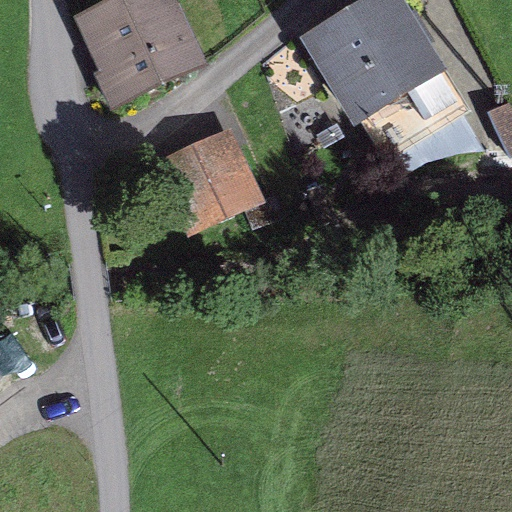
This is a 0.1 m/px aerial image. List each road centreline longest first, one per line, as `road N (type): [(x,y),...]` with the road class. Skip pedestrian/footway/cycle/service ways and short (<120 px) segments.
road 1 (unclassified): [(112,511),(75,190)]
road 2 (unclassified): [(75,190),(304,0)]
road 3 (unclassified): [(75,190),(49,0)]
